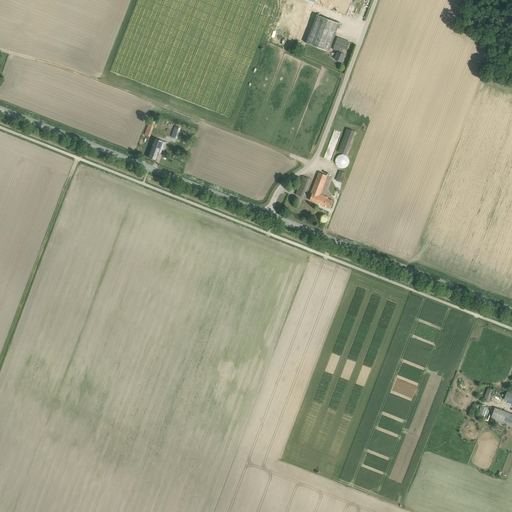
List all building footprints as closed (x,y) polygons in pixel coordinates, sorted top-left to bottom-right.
[(309,0),(349,13),(353,0),(309,0)] [(340,23),(317,14),(309,11),(298,41),(306,44),(306,43),(329,51),(340,23)] [(350,42),(338,37),(333,49),(338,51),(335,59),(342,62),(345,54),(342,53),(344,49),(347,50),(350,42)] [(155,122),(150,120),(144,135),(150,137),(155,122)] [(171,137),(177,139),(181,128),(175,126),(171,137)] [(355,131),(352,130),(347,128),(338,152),(346,154),(355,131)] [(162,155),(167,143),(155,138),(148,157),(156,160),(159,153),(162,155)] [(336,158),(336,160),(336,161),(336,162),(336,163),(336,164),(337,165),(338,167),(339,167),(340,168),(342,168),(343,168),(344,168),(345,168),(346,167),(347,166),(348,165),(349,164),(349,163),(349,161),(349,160),(349,159),(349,158),(348,157),(348,156),(347,156),(346,155),(345,155),(343,154),(342,154),(341,154),(340,155),(338,155),(338,156),(337,157),(336,158)] [(340,171),(336,180),(342,182),(346,173),(340,171)] [(331,208),(334,201),(328,198),(329,197),(324,195),(332,177),(319,172),(310,195),(312,195),(310,200),(331,208)] [(303,175),(297,194),(305,197),(311,178),(303,175)] [(489,402),(494,390),(488,388),(483,399),(489,402)] [(481,404),(476,416),(483,419),(488,407),(481,404)] [(511,413),(495,407),(491,419),(511,427),(511,413)]
